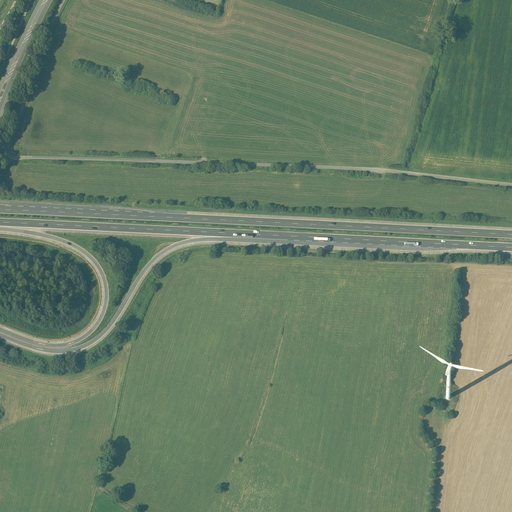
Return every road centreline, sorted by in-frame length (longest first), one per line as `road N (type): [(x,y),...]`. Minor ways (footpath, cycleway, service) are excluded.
road 1 (unclassified): [(511,185),(384,171),(8,156),(63,0)]
road 2 (motorway): [(511,234),(0,209)]
road 3 (motorway): [(0,336),(44,351),(84,347),(107,329),(152,260),(180,243),(230,233)]
road 4 (motorway): [(230,233),(511,247)]
road 5 (motorway): [(0,226),(77,247),(98,267),(106,290),(98,322),(70,344),(47,346),(0,330)]
road 6 (motorway): [(0,222),(230,233)]
